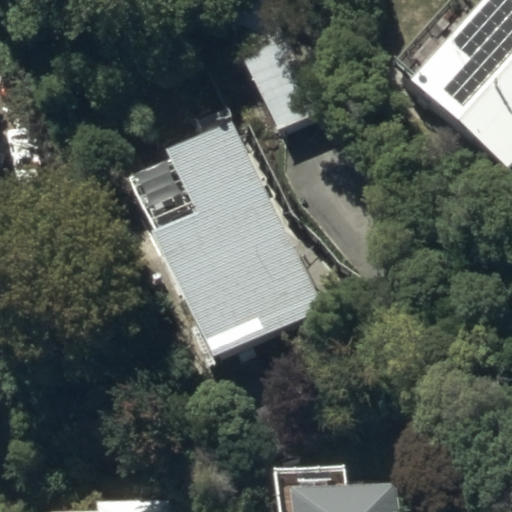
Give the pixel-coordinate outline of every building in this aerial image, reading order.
[(262,12),(231,27),(258,84),(290,69),(262,12)] [(443,101),(420,126),(511,207),(511,206),(511,15),(455,80),(448,74),(432,91),(443,101)] [(291,79),(250,97),(283,171),(324,153),(291,79)] [(328,337),(240,157),(178,187),(181,192),(140,212),(224,387),(328,337)] [(280,397),(226,418),(242,457),(296,436),(280,397)] [(351,511),(350,496),(289,499),(289,511),(401,511),(384,511),(351,511)]
